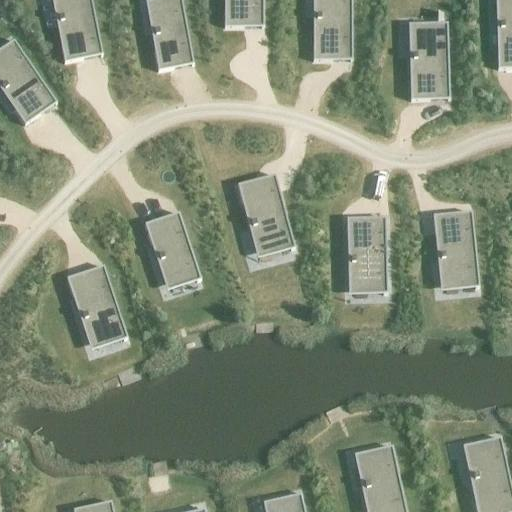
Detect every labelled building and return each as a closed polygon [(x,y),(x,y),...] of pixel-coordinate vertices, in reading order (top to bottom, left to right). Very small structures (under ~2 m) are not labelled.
[(90,0),(54,0),(59,21),(58,21),(59,26),(60,26),(64,48),(60,48),(63,66),(82,63),(82,62),(88,61),(87,55),(98,52),(99,53),(101,53),(90,0)] [(228,13),(224,13),(224,31),(243,31),(243,30),(249,30),(249,24),(260,24),(260,25),(263,25),(262,0),(227,0),(228,5),(228,13)] [(316,46),(312,46),(312,64),(331,64),(331,63),(337,63),(337,58),(349,58),(351,58),(350,0),(316,0),(316,19),(316,24),(316,46)] [(500,54),(496,55),(497,73),(511,72),(511,3),(499,4),(500,27),(499,27),(499,33),(500,33),(500,54)] [(154,54),(153,54),(157,75),(173,72),(173,71),(179,70),(178,64),(189,62),(189,63),(192,62),(181,6),(150,12),(154,35),(153,35),(154,40),(155,40),(157,48),(153,49),(154,54)] [(413,86),(409,86),(410,104),(429,104),(429,103),(435,103),(434,97),(446,97),(449,97),(447,34),(412,35),(412,59),(412,64),(413,64),(413,86)] [(17,50),(0,61),(0,86),(2,89),(1,89),(4,94),(5,93),(17,111),(14,114),(24,129),(40,118),(39,117),(44,114),(41,109),(50,102),(51,103),(53,102),(17,50)] [(255,184),(236,189),(241,206),(245,205),(251,226),(250,226),(252,231),(258,254),(292,245),(276,184),(274,185),(274,186),(262,189),(261,183),(255,185),(255,184)] [(451,217),(432,219),(434,237),(438,237),(439,245),(440,259),(439,259),(440,264),(443,287),(478,284),(471,221),(469,221),(469,222),(457,223),(457,217),(451,218),(451,217)] [(144,228),(150,248),(151,248),(153,253),(156,252),(159,259),(158,260),(160,265),(168,287),(198,277),(180,222),(178,223),(178,224),(167,227),(165,222),(159,224),(159,223),(144,228)] [(365,222),(346,222),(346,241),(350,241),(351,262),(350,262),(350,268),(351,268),(351,291),(386,291),(385,227),(383,227),(383,228),(371,228),(370,223),(365,223),(365,222)] [(124,335),(105,276),(103,276),(103,277),(91,281),(90,275),(84,277),(84,276),(66,282),(72,300),(75,298),(82,319),(83,324),(84,324),(91,346),(124,335)] [(511,498),(501,449),(467,456),(472,479),(471,479),(473,484),(478,506),(474,506),(474,511),(503,511),(511,510),(511,498)] [(404,511),(393,457),(359,464),(364,488),(363,488),(364,493),(365,493),(368,511),(404,511)]
